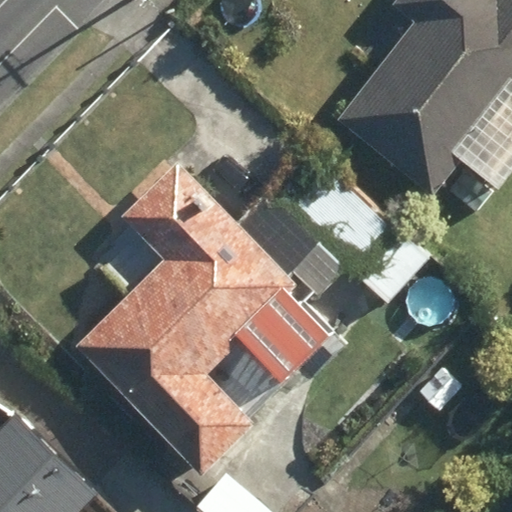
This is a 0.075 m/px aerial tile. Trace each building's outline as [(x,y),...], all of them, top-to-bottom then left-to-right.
[(331,118),(426,197),(460,156),(494,184),(511,161),(511,0),(390,0),(387,4),(410,22),(331,118)] [(71,348),(195,474),(248,422),(238,412),(259,330),(275,315),(284,325),(342,268),(378,304),(424,258),(331,163),(318,177),(299,157),(232,222),(168,157),(112,212),(160,261),(71,348)] [(447,189),(472,210),(488,191),(462,170),(447,189)] [(0,410),(0,511),(108,511),(89,493),(93,490),(11,413),(7,417),(0,410)] [(193,505),(200,511),(264,511),(221,474),(193,505)]
